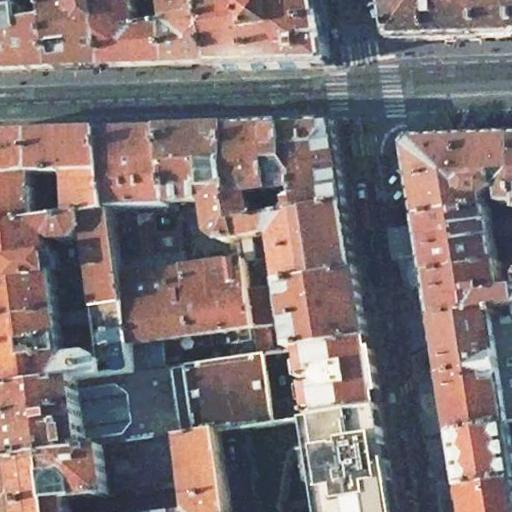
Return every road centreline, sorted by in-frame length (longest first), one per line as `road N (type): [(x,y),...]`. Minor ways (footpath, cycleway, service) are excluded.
road 1 (residential): [(432,511),(367,92)]
road 2 (residential): [(0,104),(367,92)]
road 3 (residential): [(367,92),(420,105),(511,103)]
